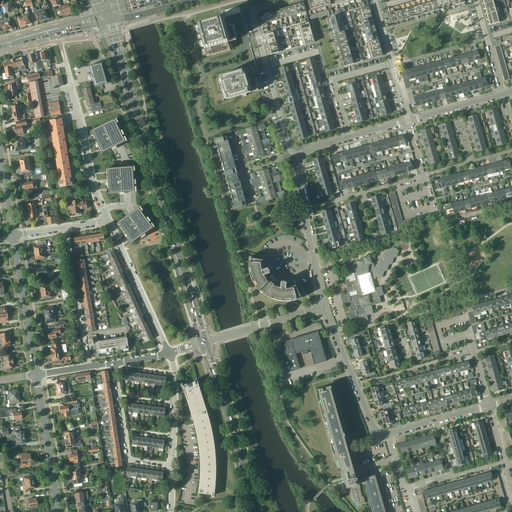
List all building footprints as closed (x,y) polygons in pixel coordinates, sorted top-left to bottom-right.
[(61,4),(60,0),(50,0),(53,7),(58,5),(59,7),(61,15),(67,13),(67,14),(71,13),(69,4),(62,6),(61,4)] [(324,0),(318,0),(321,8),(322,8),(326,7),(324,0)] [(447,0),(441,0),(444,8),(449,7),(447,0)] [(511,0),(503,0),(508,15),(509,18),(510,20),(511,19),(511,0)] [(22,27),(26,26),(23,17),(19,18),(18,14),(19,13),(17,6),(14,7),(17,19),(18,22),(19,27),(22,26),(22,27)] [(359,9),(356,10),(358,16),(359,15),(360,15),(371,12),(369,6),(359,9)] [(40,22),(43,21),(41,12),(40,10),(36,11),(36,8),(33,9),(34,14),(35,17),(36,17),(37,22),(40,21),(40,22)] [(41,12),(43,21),(47,20),(46,19),(49,18),(48,14),(48,13),(47,10),(48,10),(47,8),(40,10),(41,12)] [(222,11),(192,20),(196,35),(194,35),(197,43),(198,42),(209,80),(207,80),(209,88),(211,87),(215,102),(224,100),(227,100),(258,91),(263,89),(241,13),(223,18),(222,11)] [(360,15),(359,15),(361,21),(363,20),(372,18),(371,12),(360,15)] [(264,14),(259,15),(263,29),(268,27),(267,23),(264,14)] [(341,14),(330,17),(332,23),(343,20),(341,14)] [(3,20),(6,31),(12,29),(12,28),(14,28),(12,21),(10,22),(9,18),(6,19),(5,15),(1,16),(3,20)] [(372,18),(363,20),(363,21),(364,26),(374,23),(372,18)] [(343,20),(332,23),(333,29),(344,26),(345,25),(344,19),(343,20)] [(309,22),(298,25),(299,30),(310,27),(309,22)] [(364,26),(363,26),(365,32),(375,29),(374,23),(364,26)] [(344,26),(333,29),(335,34),(346,31),(344,26)] [(310,27),(299,30),(301,35),(312,32),(310,27)] [(375,29),(365,32),(366,37),(377,34),(375,29)] [(346,31),(335,34),(336,40),(347,36),(347,37),(348,36),(347,30),(346,31)] [(377,34),(366,37),(368,42),(368,43),(378,40),(377,34)] [(347,36),(336,40),(338,45),(349,42),(347,37),(347,36)] [(313,37),(302,40),(303,45),(315,42),(313,37)] [(368,42),(366,43),(368,48),(380,45),(378,40),(368,43),(368,42)] [(276,42),(267,45),(269,49),(280,46),(278,41),(276,42)] [(349,42),(338,45),(340,50),(350,47),(350,48),(352,47),(350,41),(349,42)] [(380,45),(368,48),(369,53),(381,50),(380,45)] [(280,46),(269,49),(270,55),(281,52),(280,46)] [(350,47),(340,50),(341,56),(352,53),(352,52),(350,48),(350,47)] [(381,50),(369,53),(371,59),(383,55),(381,50)] [(49,59),(47,51),(41,53),(42,59),(37,61),(39,69),(44,68),(43,63),(47,62),(48,66),(51,65),(49,59)] [(471,53),(473,61),(480,59),(477,51),(471,53)] [(352,53),(341,56),(342,61),(353,58),(355,58),(353,52),(352,52),(352,53)] [(471,53),(465,54),(468,63),(473,61),(471,53)] [(37,67),(36,62),(34,54),(28,56),(30,64),(30,63),(31,66),(34,65),(35,68),(37,67)] [(465,54),(459,56),(462,64),(468,63),(465,54)] [(459,56),(454,58),(456,66),(462,64),(459,56)] [(17,59),(16,60),(18,67),(19,69),(19,71),(26,69),(25,68),(25,65),(24,66),(22,58),(19,59),(18,58),(17,59)] [(314,58),(306,61),(308,67),(316,64),(314,58)] [(353,58),(342,61),(344,66),(355,63),(353,58)] [(450,68),(456,66),(454,58),(448,59),(450,68)] [(448,59),(442,61),(444,69),(450,68),(448,59)] [(11,61),(10,61),(12,69),(18,67),(16,60),(13,60),(11,60),(11,61)] [(5,63),(4,63),(5,68),(4,68),(5,70),(6,76),(6,77),(7,77),(8,79),(14,78),(13,76),(12,69),(10,61),(7,62),(7,61),(5,62),(5,63)] [(440,62),(436,63),(438,71),(444,69),(442,61),(440,62)] [(90,66),(96,86),(107,83),(102,63),(90,66)] [(433,73),(438,71),(436,63),(434,63),(430,64),(433,73)] [(316,64),(308,67),(309,73),(318,70),(316,64)] [(428,65),(424,66),(427,74),(433,73),(430,64),(428,65)] [(281,74),(290,72),(288,66),(280,68),(281,74)] [(422,67),(418,68),(421,76),(422,79),(428,77),(427,74),(424,66),(422,67)] [(416,68),(413,69),(415,78),(416,81),(418,80),(418,77),(421,76),(418,68),(416,68)] [(407,73),(408,76),(409,79),(415,78),(413,69),(407,71),(407,73)] [(311,78),(319,76),(318,70),(309,73),(311,78)] [(38,78),(40,78),(39,73),(39,72),(27,75),(28,81),(38,78)] [(281,74),(283,80),(291,78),(290,72),(281,74)] [(479,80),(481,88),(487,86),(491,85),(490,83),(488,77),(481,79),(480,73),(477,74),(479,80)] [(319,76),(311,78),(313,84),(321,82),(319,76)] [(374,85),(382,83),(381,77),(372,79),(374,85)] [(283,80),(285,86),(293,84),(291,78),(283,80)] [(479,80),(473,81),(475,89),(481,88),(479,80)] [(8,86),(9,91),(17,90),(19,89),(19,87),(18,81),(13,82),(14,85),(9,85),(8,86)] [(475,89),(473,81),(467,83),(469,91),(475,89)] [(321,82),(313,84),(314,90),(323,88),(321,82)] [(349,88),(350,92),(358,89),(356,83),(348,86),(349,88)] [(382,83),(374,85),(376,91),(384,89),(383,86),(382,83)] [(469,91),(467,83),(461,85),(464,93),(469,91)] [(286,92),(295,89),(293,84),(285,86),(286,92)] [(461,85),(455,86),(458,94),(464,93),(461,85)] [(458,94),(455,86),(449,88),(452,96),(458,94)] [(84,90),(86,99),(93,98),(90,88),(84,90)] [(316,96),(324,94),(323,88),(314,90),(316,96)] [(449,88),(444,90),(446,98),(452,96),(449,88)] [(286,92),(288,98),(296,95),(295,89),(286,92)] [(358,89),(350,92),(350,93),(350,94),(351,98),(360,96),(358,89)] [(384,89),(376,91),(377,97),(386,95),(385,93),(384,89)] [(15,96),(16,99),(20,98),(19,98),(21,97),(20,93),(17,93),(17,90),(9,91),(10,96),(11,97),(15,96)] [(446,98),(444,90),(438,91),(440,99),(446,98)] [(440,99),(438,91),(432,93),(434,101),(440,99)] [(419,94),(420,96),(422,104),(424,104),(425,104),(428,103),(426,94),(425,92),(419,94)] [(434,101),(432,93),(426,94),(428,103),(434,101)] [(326,100),(324,94),(316,96),(318,102),(326,100)] [(290,104),(298,101),(296,95),(288,98),(290,104)] [(379,103),(387,101),(386,95),(377,97),(375,98),(376,104),(379,103)] [(352,100),(353,104),(361,102),(360,96),(351,98),(352,100)] [(422,104),(420,96),(414,98),(415,100),(416,103),(417,106),(422,104)] [(88,106),(91,105),(93,112),(102,109),(100,102),(95,104),(93,98),(86,99),(88,106)] [(319,108),(328,106),(326,100),(318,102),(319,108)] [(290,104),(291,109),(300,107),(298,101),(290,104)] [(387,101),(379,103),(381,109),(389,107),(388,105),(387,101)] [(11,108),(11,111),(12,111),(12,112),(23,110),(22,102),(20,102),(16,103),(17,106),(12,106),(11,107),(11,108)] [(355,110),(363,108),(361,102),(353,104),(354,106),(355,110)] [(321,114),(329,111),(328,106),(319,108),(321,114)] [(293,115),(301,113),(300,107),(291,109),(293,115)] [(389,107),(381,109),(383,116),(391,113),(390,111),(389,107)] [(355,112),(357,116),(365,114),(363,108),(355,110),(355,112)] [(489,119),(490,119),(499,116),(497,109),(487,112),(489,112),(490,118),(489,118),(489,119)] [(12,114),(12,117),(13,117),(14,118),(15,121),(16,121),(26,119),(24,110),(23,110),(12,112),(12,114)] [(331,117),(329,111),(321,114),(323,120),(331,117)] [(293,115),(295,121),(303,119),(301,113),(293,115)] [(358,122),(367,120),(365,114),(357,116),(358,122)] [(469,124),(478,122),(476,116),(477,116),(477,115),(467,118),(469,124)] [(491,126),(492,125),(501,123),(499,116),(490,119),(492,125),(491,125),(491,126)] [(333,123),(331,117),(323,120),(324,126),(333,123)] [(62,119),(50,121),(51,125),(52,125),(57,154),(67,152),(66,141),(64,133),(62,119)] [(115,119),(92,131),(103,153),(126,142),(115,119)] [(296,127),(305,125),(303,119),(295,121),(296,127)] [(15,130),(14,130),(15,133),(16,133),(16,134),(18,133),(19,136),(24,135),(23,132),(24,132),(23,128),(26,128),(28,128),(27,121),(16,123),(17,127),(15,127),(15,130)] [(479,122),(478,122),(469,124),(471,131),(480,129),(478,123),(479,122)] [(333,123),(324,126),(326,131),(334,129),(333,123)] [(443,132),(452,130),(450,123),(440,125),(440,126),(441,125),(443,131),(442,132),(443,132)] [(493,132),(494,132),(503,130),(502,128),(501,123),(492,125),(494,131),(493,132)] [(251,128),(254,137),(259,136),(257,131),(261,129),(263,135),(265,134),(264,129),(266,128),(265,124),(251,128)] [(296,127),(298,133),(306,131),(305,125),(296,127)] [(243,135),(248,133),(249,139),(254,137),(251,128),(237,131),(239,136),(241,135),(242,141),(245,140),(243,135)] [(422,138),(430,135),(429,129),(430,129),(430,128),(420,131),(422,138)] [(481,129),(480,129),(471,131),(473,138),(482,136),(480,130),(481,129)] [(444,139),(445,139),(454,136),(452,130),(443,132),(445,138),(444,138),(444,139)] [(495,139),(496,139),(505,136),(503,130),(494,132),(496,138),(495,139)] [(300,139),(308,137),(306,131),(298,133),(300,139)] [(259,136),(254,137),(257,147),(270,143),(269,139),(267,139),(265,134),(263,135),(264,140),(260,141),(259,136)] [(432,135),(430,135),(422,138),(424,145),(432,142),(431,136),(432,136),(432,135)] [(482,136),(473,138),(475,145),(483,142),(482,136),(483,136),(483,135),(482,136)] [(217,144),(228,141),(228,140),(227,140),(226,136),(221,138),(220,137),(220,138),(215,139),(216,141),(215,142),(216,143),(217,144)] [(400,146),(405,144),(403,136),(397,137),(400,146)] [(446,146),(447,145),(456,143),(454,136),(445,139),(447,145),(446,145),(446,146)] [(505,136),(496,139),(498,145),(497,145),(497,146),(507,143),(505,136)] [(254,137),(249,139),(251,144),(246,145),(245,140),(242,141),(244,146),(242,146),(243,151),(257,147),(254,137)] [(394,147),(400,146),(397,137),(391,139),(394,147)] [(27,149),(26,148),(27,148),(28,149),(29,150),(31,150),(32,149),(32,147),(32,146),(31,145),(28,146),(28,145),(28,143),(32,142),(31,139),(27,140),(22,141),(19,141),(19,144),(18,144),(19,150),(27,149)] [(391,139),(385,141),(388,149),(394,147),(391,139)] [(218,147),(218,149),(229,145),(228,141),(217,144),(217,146),(217,147),(218,147)] [(382,151),(388,149),(385,141),(379,142),(382,151)] [(376,152),(382,151),(379,142),(374,144),(376,152)] [(434,142),(432,142),(424,145),(426,151),(434,149),(432,143),(434,142)] [(485,142),(483,142),(475,145),(477,152),(487,149),(485,149),(484,143),(485,143),(485,142)] [(270,143),(257,147),(259,157),(264,155),(263,150),(267,149),(269,154),(271,153),(269,148),(271,147),(271,145),(270,143)] [(458,150),(456,143),(447,145),(449,152),(447,152),(448,153),(449,152),(458,150)] [(376,152),(374,144),(368,146),(370,154),(376,152)] [(364,156),(370,154),(368,146),(362,147),(364,156)] [(257,147),(243,151),(244,155),(246,155),(248,160),(250,159),(249,154),(253,153),(255,158),(259,157),(257,147)] [(364,156),(362,147),(356,149),(358,157),(364,156)] [(434,149),(426,151),(427,158),(436,155),(434,149),(436,149),(435,148),(434,149)] [(352,159),(358,157),(356,149),(350,151),(352,159)] [(220,156),(221,158),(232,155),(230,150),(219,153),(220,155),(219,156),(220,156)] [(459,157),(458,150),(449,152),(451,158),(449,159),(450,159),(459,157)] [(346,161),(352,159),(350,151),(344,152),(346,161)] [(67,152),(57,154),(61,182),(60,182),(61,187),(73,185),(70,171),(69,163),(67,152)] [(341,162),(346,161),(344,152),(338,154),(341,162)] [(341,162),(338,154),(332,156),(335,164),(341,162)] [(437,155),(436,155),(427,158),(429,165),(439,162),(438,162),(436,156),(438,156),(437,155)] [(314,160),(315,166),(324,164),(322,158),(314,160)] [(510,166),(509,163),(508,160),(502,162),(505,170),(510,168),(510,166)] [(404,164),(407,172),(413,170),(411,162),(404,164)] [(499,172),(505,170),(502,162),(496,163),(499,172)] [(493,173),(499,172),(496,163),(490,165),(493,173)] [(317,172),(325,170),(324,164),(315,166),(317,172)] [(403,173),(407,172),(404,164),(398,165),(401,174),(403,173)] [(29,165),(21,166),(22,172),(25,172),(26,177),(33,176),(32,171),(30,171),(29,165)] [(401,174),(398,165),(393,167),(395,175),(397,175),(401,174)] [(493,173),(490,165),(484,167),(487,175),(493,173)] [(133,167),(108,169),(110,194),(135,192),(133,167)] [(268,169),(263,170),(266,180),(280,176),(278,172),(276,172),(275,167),(273,168),(274,173),(270,174),(268,169)] [(392,176),(395,175),(393,167),(387,169),(389,177),(392,176)] [(481,177),(487,175),(484,167),(479,168),(481,177)] [(237,173),(236,168),(225,172),(224,172),(225,173),(224,174),(225,175),(226,177),(226,176),(237,173)] [(380,180),(383,179),(381,170),(380,168),(374,170),(375,172),(377,180),(380,180)] [(481,177),(479,168),(473,170),(475,178),(481,177)] [(386,178),(389,177),(387,169),(381,170),(383,179),(386,178)] [(251,180),(253,184),(266,180),(263,170),(259,172),(260,177),(256,178),(254,173),(252,174),(254,179),(251,180)] [(317,172),(319,178),(327,176),(325,170),(317,172)] [(469,180),(475,178),(473,170),(467,172),(469,180)] [(375,172),(369,174),(371,182),(374,181),(377,180),(375,172)] [(463,182),(469,180),(467,172),(461,173),(463,182)] [(461,173),(455,175),(457,183),(463,182),(461,173)] [(368,183),(371,182),(369,174),(363,175),(366,184),(368,183)] [(363,175),(357,177),(360,185),(362,185),(366,184),(363,175)] [(451,185),(457,183),(455,175),(449,177),(451,185)] [(280,176),(266,180),(269,190),(274,188),(272,183),(277,182),(278,187),(280,186),(279,181),(281,181),(280,176)] [(320,184),(329,182),(327,176),(319,178),(320,184)] [(356,186),(360,185),(357,177),(351,179),(354,187),(356,186)] [(449,177),(443,178),(446,187),(451,185),(449,177)] [(440,188),(446,187),(443,178),(437,180),(438,182),(438,183),(435,184),(436,189),(440,188)] [(350,188),(354,187),(351,179),(346,180),(348,189),(350,188)] [(31,189),(37,188),(35,180),(29,181),(29,182),(24,183),(25,189),(30,189),(31,189)] [(258,193),(260,192),(258,187),(263,186),(264,191),(269,190),(266,180),(253,184),(254,189),(256,188),(258,193)] [(348,189),(346,180),(340,182),(342,190),(344,190),(348,189)] [(320,184),(322,190),(330,188),(329,182),(320,184)] [(280,186),(278,187),(280,192),(275,194),(274,188),(269,190),(272,200),(285,196),(284,191),(282,192),(280,186)] [(243,192),(241,187),(230,190),(231,192),(230,193),(231,193),(232,195),(243,192)] [(332,194),(330,188),(322,190),(324,197),(332,194)] [(261,198),(260,192),(258,193),(259,198),(257,199),(258,203),(272,200),(269,190),(264,191),(266,196),(261,198)] [(504,190),(498,192),(500,200),(506,198),(504,190)] [(43,199),(50,198),(52,198),(51,191),(42,192),(43,196),(42,196),(43,199)] [(494,201),(500,200),(498,192),(492,193),(494,201)] [(488,203),(494,201),(492,193),(486,195),(488,203)] [(482,205),(488,203),(486,195),(480,196),(482,205)] [(373,204),(382,202),(380,196),(372,198),(373,204)] [(482,205),(480,196),(474,198),(477,206),(482,205)] [(471,208),(477,206),(474,198),(468,200),(471,208)] [(72,211),(72,215),(81,213),(81,210),(84,209),(84,210),(88,209),(86,201),(79,202),(79,200),(71,201),(72,206),(70,206),(71,211),(72,211)] [(471,208),(468,200),(462,201),(465,210),(471,208)] [(245,201),(234,204),(234,206),(234,207),(235,207),(235,209),(240,207),(241,208),(241,207),(246,206),(245,201)] [(459,211),(465,210),(462,201),(457,203),(459,211)] [(373,204),(375,210),(383,208),(382,202),(373,204)] [(28,211),(38,210),(37,206),(39,206),(38,203),(27,205),(28,211)] [(346,205),(348,211),(356,209),(355,203),(346,205)] [(459,211),(457,203),(451,205),(453,213),(459,211)] [(447,215),(453,213),(451,205),(445,206),(447,215)] [(139,208),(118,222),(133,243),(154,228),(139,208)] [(375,210),(377,216),(385,214),(383,208),(375,210)] [(350,218),(358,215),(356,209),(348,211),(350,218)] [(322,212),(324,218),(332,216),(330,210),(322,212)] [(387,220),(385,214),(377,216),(378,223),(387,220)] [(350,218),(351,224),(360,221),(358,215),(350,218)] [(334,222),(332,216),(324,218),(325,224),(334,222)] [(378,223),(380,229),(388,226),(387,220),(378,223)] [(360,221),(351,224),(353,230),(361,228),(360,221)] [(325,224),(327,231),(335,228),(334,222),(325,224)] [(390,233),(390,232),(388,226),(380,229),(382,235),(390,233)] [(337,234),(335,228),(327,231),(329,237),(337,234)] [(353,230),(355,236),(363,234),(361,228),(353,230)] [(329,237),(330,243),(339,240),(337,234),(329,237)] [(365,240),(363,234),(355,236),(356,242),(365,240)] [(332,249),(340,247),(339,240),(330,243),(332,249)] [(34,248),(34,250),(35,250),(35,253),(50,251),(50,249),(47,249),(45,241),(38,242),(38,246),(34,247),(34,248)] [(342,295),(344,304),(348,303),(351,311),(349,315),(349,318),(353,320),(358,319),(360,322),(368,320),(367,316),(374,314),(371,306),(373,305),(382,303),(380,296),(384,295),(381,287),(381,286),(381,287),(374,288),(372,280),(375,279),(377,277),(379,279),(382,278),(384,272),(387,271),(389,265),(392,264),(394,258),(397,257),(398,251),(394,248),(393,248),(390,249),(389,249),(387,250),(386,253),(383,254),(381,259),(379,260),(378,264),(375,266),(376,266),(375,267),(372,265),(370,255),(363,257),(364,259),(356,261),(356,263),(349,265),(351,272),(353,271),(354,273),(348,275),(349,280),(346,281),(346,284),(347,285),(348,289),(347,289),(345,290),(345,292),(346,294),(342,295)] [(51,253),(50,251),(35,253),(36,256),(35,256),(35,258),(36,259),(47,258),(46,254),(51,253)] [(104,262),(110,259),(116,257),(113,251),(111,252),(110,252),(110,253),(107,254),(109,258),(104,260),(104,262)] [(110,259),(112,263),(106,266),(107,267),(109,266),(112,265),(118,262),(116,257),(110,259)] [(79,267),(85,266),(85,265),(85,262),(87,261),(90,260),(90,258),(86,259),(84,259),(78,260),(78,263),(79,267)] [(263,293),(263,294),(272,283),(270,281),(268,279),(268,280),(267,280),(264,276),(265,275),(270,273),(270,272),(270,271),(270,270),(269,269),(268,269),(268,268),(263,270),(262,270),(261,265),(263,265),(263,263),(263,260),(251,258),(251,262),(249,262),(249,264),(249,267),(249,269),(250,272),(250,274),(251,277),(252,278),(254,283),(257,287),(259,290),(260,291),(263,293)] [(109,273),(115,270),(121,268),(118,262),(112,265),(109,266),(111,270),(109,271),(109,273)] [(79,269),(80,272),(86,271),(86,268),(88,267),(91,267),(91,264),(87,265),(85,265),(85,266),(79,267),(79,269)] [(47,268),(46,268),(38,269),(39,276),(47,275),(47,271),(49,270),(49,271),(53,270),(52,267),(51,267),(48,267),(48,268),(47,268)] [(112,278),(117,276),(123,273),(121,268),(115,270),(117,274),(111,276),(112,278)] [(96,269),(86,271),(80,272),(81,278),(87,277),(87,273),(92,272),(92,273),(96,272),(99,271),(99,269),(96,270),(96,269)] [(118,283),(118,282),(120,281),(126,279),(123,273),(117,276),(112,278),(112,279),(115,277),(117,280),(113,282),(114,284),(118,283)] [(87,277),(81,278),(82,284),(88,283),(88,280),(90,279),(93,278),(93,276),(89,277),(87,277)] [(120,281),(118,282),(118,283),(120,288),(122,287),(128,284),(127,282),(126,279),(120,281)] [(272,283),(263,294),(264,294),(267,296),(268,297),(271,298),(273,299),(276,300),(277,300),(281,301),(282,301),(286,301),(287,301),(291,301),(292,301),(296,300),(297,300),(301,298),(296,285),(293,286),(291,287),(292,289),(286,289),(286,287),(287,283),(286,283),(286,282),(285,281),(284,281),(283,282),(282,282),(281,282),(281,287),(280,288),(275,287),(276,285),(274,284),(272,283)] [(116,296),(125,292),(131,290),(128,284),(122,287),(124,290),(111,296),(112,298),(116,296)] [(61,289),(63,301),(69,300),(67,288),(61,289)] [(57,293),(56,290),(53,291),(50,291),(42,293),(42,296),(41,296),(42,298),(43,298),(43,300),(52,299),(51,298),(54,297),(53,293),(57,293)] [(122,300),(127,298),(133,295),(131,290),(125,292),(127,296),(121,298),(122,300)] [(124,306),(130,303),(136,300),(133,295),(127,298),(129,301),(123,304),(124,306)] [(511,304),(508,296),(502,298),(505,305),(511,304)] [(496,299),(498,307),(505,305),(502,298),(496,299)] [(490,301),(492,309),(498,307),(496,299),(490,301)] [(91,301),(84,302),(85,308),(92,307),(94,306),(94,303),(97,302),(97,300),(93,300),(91,301)] [(127,311),(132,308),(138,306),(136,300),(130,303),(131,307),(126,309),(127,311)] [(484,303),(486,311),(492,309),(490,301),(484,303)] [(478,305),(480,312),(486,311),(484,303),(478,305)] [(472,306),(473,311),(474,314),(480,312),(478,305),(472,306)] [(126,318),(135,314),(141,311),(140,310),(140,309),(138,306),(132,308),(134,312),(125,316),(126,318)] [(44,309),(43,309),(44,313),(45,312),(45,316),(61,313),(61,310),(57,311),(56,307),(53,308),(44,309)] [(137,319),(143,317),(141,311),(135,314),(136,318),(131,320),(132,322),(137,319)] [(61,315),(61,313),(45,316),(46,318),(45,318),(46,322),(55,321),(55,316),(61,315)] [(134,327),(140,325),(146,322),(143,317),(137,319),(139,323),(133,326),(134,327)] [(425,320),(428,329),(433,328),(432,323),(431,319),(425,320)] [(413,328),(417,327),(415,321),(407,323),(408,328),(409,329),(413,328)] [(147,326),(146,322),(140,325),(142,330),(147,328),(148,328),(147,326)] [(479,333),(480,336),(481,339),(481,341),(488,339),(486,331),(485,331),(484,326),(483,323),(481,323),(481,324),(480,324),(482,329),(478,330),(479,333)] [(61,333),(61,334),(61,332),(65,331),(64,325),(54,326),(54,330),(53,330),(53,332),(48,332),(49,335),(48,336),(48,337),(49,338),(49,339),(57,338),(56,334),(61,333)] [(379,327),(382,336),(391,333),(390,327),(385,329),(384,326),(379,327)] [(504,326),(498,328),(500,335),(506,334),(504,328),(504,326)] [(409,329),(411,336),(419,333),(417,328),(417,327),(413,328),(409,329)] [(149,328),(148,328),(147,328),(142,330),(145,336),(151,333),(149,328)] [(495,328),(491,329),(494,337),(500,335),(498,328),(495,328)] [(491,329),(486,331),(488,339),(494,337),(491,329)] [(309,353),(308,350),(315,348),(315,350),(316,353),(311,354),(314,364),(327,361),(318,331),(282,342),(284,349),(277,352),(283,374),(300,368),(296,354),(303,352),(303,354),(309,353)] [(147,341),(153,339),(153,337),(152,336),(151,333),(145,336),(146,340),(147,341)] [(350,339),(352,346),(360,344),(358,338),(365,336),(364,333),(357,335),(357,337),(350,339)] [(391,333),(382,336),(384,342),(393,340),(391,333)] [(419,333),(411,336),(412,342),(420,339),(419,333)] [(127,338),(125,338),(97,343),(97,344),(96,344),(95,339),(96,339),(97,340),(96,335),(88,336),(90,350),(93,349),(94,354),(129,349),(127,338)] [(9,339),(8,339),(0,340),(0,347),(2,347),(10,346),(10,345),(10,344),(10,343),(10,342),(9,339)] [(420,339),(412,342),(414,348),(422,346),(420,339)] [(393,340),(384,342),(385,348),(395,346),(393,340)] [(53,348),(51,348),(51,352),(51,353),(52,354),(52,355),(60,353),(63,353),(62,344),(53,345),(53,348)] [(422,346),(414,348),(416,354),(424,352),(422,346)] [(388,356),(397,354),(395,348),(386,350),(388,356)] [(363,356),(361,350),(354,352),(356,358),(363,356),(364,359),(371,357),(370,354),(363,356)] [(426,351),(424,352),(416,354),(417,360),(425,358),(426,359),(429,358),(426,351)] [(486,364),(495,362),(493,356),(494,355),(498,354),(498,351),(493,352),(494,355),(484,358),(486,364)] [(52,356),(51,356),(52,358),(53,361),(59,360),(60,364),(64,363),(64,361),(70,360),(69,356),(61,358),(60,353),(52,355),(52,356)] [(399,360),(397,354),(388,356),(389,363),(399,360)] [(1,359),(1,363),(12,361),(12,360),(13,360),(13,358),(12,358),(11,355),(6,355),(3,355),(3,358),(1,359)] [(371,360),(371,357),(364,359),(364,362),(359,363),(361,369),(369,367),(367,361),(371,360)] [(399,360),(389,363),(391,369),(401,366),(399,360)] [(12,362),(12,361),(1,363),(2,367),(4,367),(5,372),(10,371),(10,368),(13,368),(13,365),(14,364),(13,362),(12,362)] [(468,361),(462,363),(464,371),(470,369),(468,361)] [(495,362),(486,364),(488,371),(497,369),(495,363),(496,362),(495,362)] [(464,371),(462,363),(456,365),(458,373),(464,371)] [(458,373),(456,365),(449,367),(452,375),(458,373)] [(370,373),(369,367),(361,369),(363,375),(368,374),(369,377),(376,375),(375,372),(370,373)] [(443,368),(446,376),(452,375),(449,367),(443,368)] [(437,370),(440,378),(446,376),(443,368),(437,370)] [(498,368),(497,369),(488,371),(490,378),(499,375),(497,369),(498,369),(498,368)] [(432,372),(434,380),(440,378),(437,370),(432,372)] [(88,379),(91,378),(90,372),(76,374),(77,381),(88,379)] [(428,381),(434,380),(432,372),(425,374),(428,381)] [(419,375),(421,383),(428,381),(425,374),(419,375)] [(413,377),(415,385),(421,383),(419,375),(413,377)] [(500,375),(499,375),(490,378),(492,385),(501,382),(499,376),(500,376),(500,375)] [(407,379),(409,387),(415,385),(413,377),(407,379)] [(403,388),(409,387),(407,379),(401,380),(403,388)] [(207,411),(198,383),(197,384),(195,380),(188,385),(187,384),(184,386),(183,385),(193,417),(195,417),(196,424),(197,424),(198,431),(199,431),(199,438),(200,437),(200,445),(201,444),(201,451),(202,451),(202,459),(203,459),(202,466),(203,465),(202,472),(203,472),(202,479),(203,479),(201,486),(202,486),(202,493),(213,495),(213,492),(215,492),(215,487),(216,480),(216,472),(216,465),(216,457),(215,450),(214,442),(213,435),(212,427),(210,420),(207,411)] [(401,380),(395,382),(397,390),(403,388),(401,380)] [(383,388),(379,390),(378,386),(385,385),(384,381),(377,383),(378,386),(371,388),(372,394),(380,392),(384,391),(383,388)] [(501,382),(492,385),(494,392),(504,389),(502,389),(501,383),(502,383),(502,382),(501,382)] [(354,476),(354,474),(343,436),(345,436),(344,433),(342,434),(329,388),(332,388),(331,386),(329,387),(329,386),(318,389),(319,393),(320,393),(320,396),(321,395),(322,399),(321,399),(322,399),(323,402),(322,403),(324,409),(325,408),(326,412),(325,412),(326,412),(327,415),(326,416),(328,422),(329,421),(330,424),(329,425),(330,425),(331,428),(330,428),(331,434),(332,434),(333,437),(332,438),(333,438),(334,441),(333,442),(335,447),(336,447),(337,450),(336,451),(337,451),(338,454),(337,454),(339,460),(340,460),(341,463),(340,464),(341,464),(342,467),(341,467),(342,473),(343,473),(344,476),(343,477),(344,479),(344,480),(347,488),(351,487),(352,491),(351,491),(354,499),(357,499),(358,505),(365,503),(363,496),(362,497),(360,489),(359,485),(358,485),(358,484),(365,482),(373,511),(384,511),(374,475),(364,478),(364,479),(357,481),(357,480),(358,480),(357,477),(354,478),(354,477),(354,476)] [(478,396),(475,386),(469,388),(469,390),(472,398),(478,396)] [(58,390),(57,391),(57,392),(58,392),(59,395),(71,393),(70,387),(58,389),(58,390)] [(3,395),(3,399),(7,398),(6,398),(18,396),(17,393),(18,392),(18,391),(17,390),(16,389),(8,391),(9,394),(3,395)] [(103,396),(105,396),(112,395),(111,389),(104,390),(105,394),(103,394),(99,394),(99,397),(103,396)] [(463,392),(465,399),(472,398),(469,390),(463,392)] [(382,398),(380,392),(372,394),(374,401),(382,398)] [(459,401),(465,399),(463,392),(457,393),(459,401)] [(459,401),(457,393),(451,395),(453,403),(459,401)] [(451,395),(445,397),(447,405),(453,403),(451,395)] [(18,398),(18,396),(6,398),(7,398),(3,399),(4,401),(10,400),(10,404),(19,402),(19,401),(19,399),(18,398)] [(447,405),(445,397),(439,399),(441,406),(447,405)] [(384,398),(382,398),(374,401),(376,407),(383,405),(384,407),(391,406),(390,403),(386,404),(384,398)] [(441,406),(439,399),(433,400),(435,408),(441,406)] [(105,408),(107,407),(114,406),(113,400),(106,401),(107,405),(105,406),(101,406),(101,409),(105,408)] [(435,408),(433,400),(427,402),(429,410),(435,408)] [(421,404),(423,412),(429,410),(427,402),(421,404)] [(69,405),(69,404),(65,405),(65,406),(60,406),(61,409),(60,410),(61,412),(62,413),(64,413),(65,416),(70,416),(70,415),(75,415),(74,409),(80,408),(80,403),(69,405)] [(423,412),(421,404),(415,405),(417,413),(423,412)] [(417,413),(415,405),(408,407),(411,415),(417,413)] [(114,413),(114,406),(107,407),(107,411),(105,411),(105,412),(101,412),(102,415),(108,414),(114,413)] [(381,418),(389,416),(391,415),(389,409),(392,409),(391,406),(384,407),(385,410),(380,412),(381,418)] [(411,415),(408,407),(402,409),(404,417),(411,415)] [(5,411),(0,411),(0,416),(0,418),(12,416),(13,420),(22,418),(21,418),(22,417),(22,415),(21,415),(21,412),(15,413),(15,409),(5,411)] [(109,419),(115,418),(114,413),(108,414),(108,417),(102,418),(103,421),(107,420),(109,419)] [(391,415),(389,416),(381,418),(383,424),(391,422),(390,418),(392,418),(391,415)] [(116,424),(115,418),(109,419),(109,423),(107,423),(103,424),(104,427),(108,426),(110,425),(116,424)] [(476,429),(484,427),(482,421),(474,423),(476,429)] [(449,436),(458,434),(456,428),(448,431),(449,436)] [(109,437),(111,437),(118,436),(117,430),(110,431),(111,435),(109,435),(105,436),(105,439),(109,438),(109,437)] [(14,436),(10,437),(11,439),(25,437),(24,434),(25,434),(24,431),(18,432),(18,431),(14,431),(14,432),(14,436)] [(65,439),(67,439),(74,438),(74,434),(76,434),(76,433),(79,433),(78,431),(66,433),(66,436),(65,436),(65,439)] [(479,441),(487,438),(485,432),(477,435),(479,441)] [(451,442),(459,440),(458,434),(449,436),(451,442)] [(435,445),(436,444),(433,435),(427,436),(429,445),(435,444),(435,445)] [(110,444),(112,443),(119,442),(118,436),(111,437),(112,441),(106,442),(103,442),(103,445),(106,444),(110,444)] [(420,438),(422,447),(428,445),(429,447),(429,446),(429,445),(427,436),(420,438)] [(75,442),(74,438),(67,439),(68,446),(72,445),(73,447),(81,446),(81,444),(80,441),(75,442)] [(423,448),(422,447),(420,438),(413,440),(416,449),(422,447),(422,448),(423,448)] [(481,446),(489,444),(487,438),(479,441),(481,446)] [(416,449),(413,440),(407,442),(409,451),(415,449),(415,450),(416,450),(416,449)] [(453,448),(461,446),(459,440),(451,442),(453,448)] [(119,442),(112,443),(113,447),(107,448),(104,448),(104,451),(107,450),(111,450),(111,449),(113,449),(120,448),(119,442)] [(409,452),(409,451),(407,442),(399,444),(402,454),(402,453),(408,451),(409,452)] [(482,452),(490,450),(489,444),(481,446),(482,452)] [(121,454),(120,448),(113,449),(114,453),(108,454),(108,456),(112,456),(112,455),(114,455),(121,454)] [(77,450),(71,451),(71,454),(69,455),(70,458),(69,458),(69,460),(70,461),(74,460),(74,463),(79,462),(78,460),(78,456),(84,455),(84,452),(77,453),(77,450)] [(482,452),(484,458),(492,456),(490,450),(482,452)] [(462,452),(454,454),(456,460),(464,457),(462,452)] [(464,457),(456,460),(458,466),(466,463),(464,457)] [(31,464),(30,459),(22,461),(23,464),(20,464),(21,468),(23,467),(23,466),(28,466),(28,465),(31,464)] [(434,463),(436,471),(443,469),(440,459),(440,460),(440,461),(434,462),(434,461),(433,461),(434,463)] [(427,465),(429,473),(436,471),(434,463),(428,464),(427,463),(427,465)] [(420,466),(422,475),(429,473),(427,465),(421,466),(421,465),(420,465),(420,466)] [(422,475),(420,466),(414,468),(414,467),(413,467),(413,468),(416,477),(422,475)] [(72,472),(73,478),(81,477),(84,476),(84,477),(87,476),(87,473),(84,474),(84,473),(81,473),(80,468),(74,469),(75,472),(72,472)] [(407,469),(406,469),(409,479),(416,477),(413,468),(407,470),(407,469)] [(491,472),(485,474),(487,482),(493,481),(493,480),(492,477),(492,474),(491,472)] [(24,478),(24,481),(21,481),(22,484),(33,482),(32,476),(30,476),(29,473),(20,475),(21,478),(24,478)] [(482,484),(487,482),(485,474),(479,476),(482,484)] [(84,476),(81,477),(73,478),(74,484),(82,483),(82,480),(85,479),(88,478),(87,476),(84,477),(84,476)] [(476,486),(482,484),(479,476),(473,477),(476,486)] [(473,477),(468,479),(470,487),(476,486),(473,477)] [(462,481),(456,482),(458,490),(464,489),(462,481)] [(34,488),(33,482),(22,484),(18,485),(18,487),(22,486),(23,492),(25,491),(26,489),(34,488)] [(456,482),(450,484),(453,492),(458,490),(456,482)] [(450,484),(445,485),(447,494),(453,492),(450,484)] [(428,490),(430,498),(436,497),(433,489),(428,490)] [(423,497),(424,500),(430,498),(428,490),(421,492),(422,494),(423,497)] [(75,493),(77,501),(84,500),(83,492),(75,493)] [(124,511),(124,507),(127,507),(125,497),(119,498),(119,503),(115,504),(116,511),(124,511)] [(37,502),(36,498),(27,500),(28,502),(25,503),(26,507),(37,505),(38,504),(37,502)] [(87,499),(84,500),(77,501),(78,508),(86,507),(88,506),(87,499)] [(132,508),(132,511),(140,511),(139,507),(143,506),(141,499),(135,500),(135,503),(132,504),(130,504),(131,508),(132,508)] [(499,502),(499,499),(498,499),(493,500),(495,509),(501,507),(500,505),(499,502)] [(489,510),(495,509),(493,500),(487,502),(489,510)] [(159,510),(157,501),(148,503),(150,511),(159,510)] [(483,511),(489,510),(487,502),(481,504),(483,511)]
